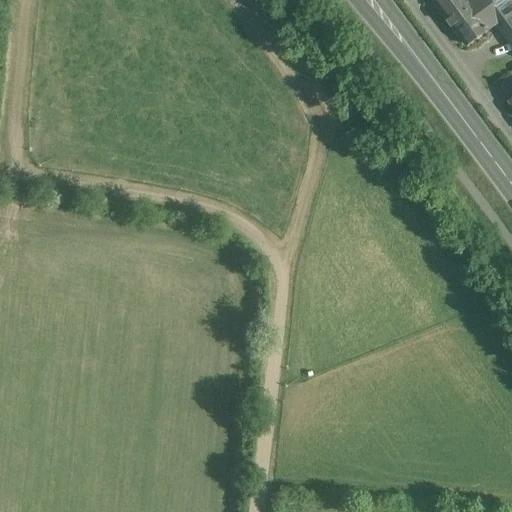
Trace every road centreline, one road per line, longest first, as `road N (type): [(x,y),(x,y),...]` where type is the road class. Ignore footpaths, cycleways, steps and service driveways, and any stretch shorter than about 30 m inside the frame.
road 1 (primary): [(511,191),(366,0)]
road 2 (residential): [(414,0),(511,129)]
